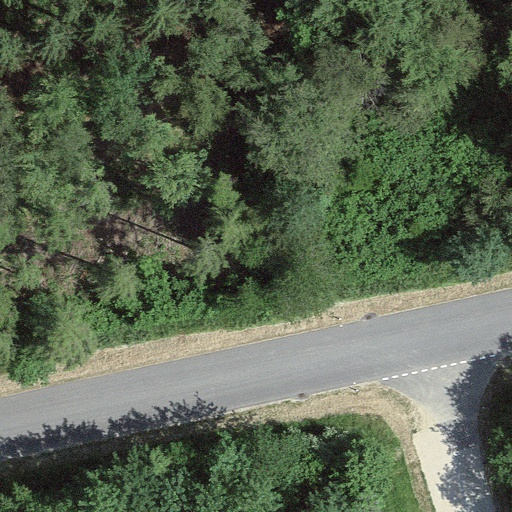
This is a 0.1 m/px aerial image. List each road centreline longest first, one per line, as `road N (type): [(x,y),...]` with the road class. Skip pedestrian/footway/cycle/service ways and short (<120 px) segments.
road 1 (tertiary): [(0,431),(511,325)]
road 2 (track): [(440,340),(481,511)]
